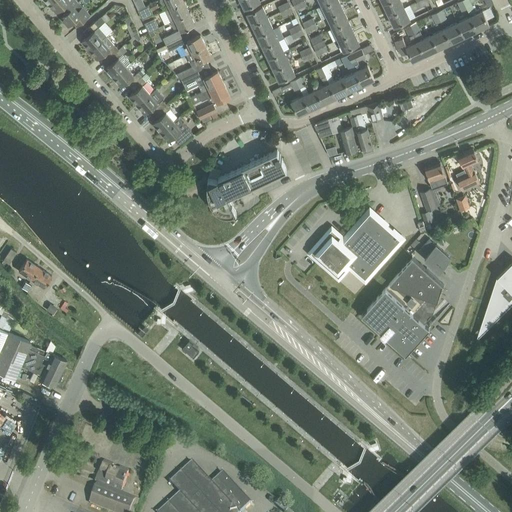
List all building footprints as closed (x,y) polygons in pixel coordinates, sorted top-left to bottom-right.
[(78,1),(77,0),(53,0),(49,4),(57,13),(64,7),(67,11),(78,1)] [(241,0),(245,8),(254,4),(260,1),(259,0),(241,0)] [(304,0),(303,0),(294,4),(297,10),(307,5),(304,0)] [(327,17),(343,9),(338,0),(332,0),(322,5),(327,17)] [(389,15),(404,8),(400,0),(390,0),(384,3),(389,15)] [(462,11),(467,9),(463,0),(461,0),(458,2),(462,11)] [(477,30),(489,24),(483,10),(476,13),(471,2),(477,0),(463,0),(467,9),(471,15),(477,30)] [(77,26),(90,15),(78,1),(67,11),(60,17),(68,26),(75,20),(79,24),(77,26)] [(171,21),(190,12),(184,1),(170,8),(165,10),(171,21)] [(281,11),(291,6),(289,1),(278,6),(281,11)] [(143,19),(153,14),(148,5),(139,9),(143,19)] [(253,24),(268,17),(262,6),(247,13),(253,24)] [(291,6),(281,11),(283,16),(294,11),(291,6)] [(395,26),(404,22),(409,19),(404,8),(389,15),(395,26)] [(333,28),(348,20),(343,9),(327,17),(333,28)] [(437,12),(441,21),(446,18),(442,9),(437,12)] [(170,21),(165,11),(160,13),(165,23),(170,21)] [(181,31),(188,28),(190,27),(189,26),(195,24),(190,12),(171,21),(174,28),(179,26),(181,31)] [(438,49),(439,48),(451,42),(444,28),(441,21),(437,12),(431,14),(439,30),(431,34),(438,49)] [(464,36),(465,36),(477,30),(471,15),(458,22),(464,36)] [(107,36),(99,26),(105,21),(101,16),(83,32),(85,31),(89,35),(82,41),(89,51),(107,36)] [(127,26),(133,22),(130,16),(125,20),(127,26)] [(258,36),(273,28),(268,17),(253,24),(258,36)] [(305,27),(315,22),(313,17),(303,22),(305,27)] [(149,32),(159,27),(154,18),(145,23),(149,32)] [(338,39),(354,31),(348,20),(333,28),(338,39)] [(315,22),(305,27),(307,32),(318,28),(315,22)] [(411,24),(405,27),(410,36),(415,33),(420,31),(416,22),(411,24)] [(451,42),(463,37),(464,36),(458,22),(444,28),(451,42)] [(291,34),(302,29),(300,24),(289,29),(291,34)] [(264,47),(278,40),(273,28),(258,36),(264,47)] [(302,29),(291,34),(294,39),(304,34),(302,29)] [(166,44),(182,37),(178,30),(162,37),(166,44)] [(344,51),(350,47),(359,43),(354,31),(338,39),(344,51)] [(186,54),(206,45),(201,34),(187,41),(189,45),(184,48),(186,54)] [(431,34),(424,38),(418,40),(425,55),(438,49),(431,34)] [(115,44),(115,45),(107,36),(89,51),(97,60),(105,53),(109,58),(119,49),(115,44)] [(169,51),(186,43),(183,37),(182,37),(166,44),(166,45),(157,49),(158,52),(167,48),(169,51)] [(413,60),(425,55),(418,40),(413,43),(407,46),(403,37),(395,41),(402,55),(409,52),(413,60)] [(269,58),(284,51),(278,40),(264,47),(269,58)] [(316,50),(326,45),(324,40),(313,44),(316,50)] [(182,79),(200,71),(197,64),(199,64),(198,62),(211,56),(206,45),(186,54),(192,66),(177,74),(178,75),(179,76),(182,79)] [(326,45),(316,50),(318,55),(329,50),(326,45)] [(302,56),(313,51),(310,46),(300,51),(302,56)] [(348,54),(352,63),(356,70),(363,84),(375,79),(368,64),(361,68),(357,60),(366,57),(361,48),(348,54)] [(130,63),(123,54),(119,49),(109,58),(113,62),(105,69),(113,78),(127,66),(130,63)] [(274,69),(289,62),(284,51),(269,58),(274,69)] [(313,51),(302,56),(305,61),(315,56),(313,51)] [(351,72),(356,70),(352,63),(348,54),(335,60),(336,62),(340,71),(343,70),(340,64),(343,62),(345,66),(348,65),(351,72)] [(280,81),(289,77),(295,74),(289,62),(274,69),(280,81)] [(332,73),(328,66),(327,64),(322,66),(330,82),(336,97),(349,91),(343,76),(335,80),(331,73),(332,73)] [(142,69),(139,72),(135,75),(127,66),(113,78),(121,87),(129,80),(132,85),(142,76),(145,72),(142,69)] [(336,97),(330,82),(322,66),(317,69),(321,78),(325,85),(316,89),(323,103),(336,97)] [(204,90),(223,81),(218,70),(205,77),(204,75),(202,76),(200,71),(182,79),(186,88),(194,84),(195,86),(201,84),(204,90)] [(349,91),(351,90),(363,84),(356,70),(351,72),(343,76),(349,91)] [(147,81),(146,81),(150,77),(147,73),(143,77),(142,76),(132,85),(137,90),(129,96),(137,105),(150,93),(143,85),(147,81)] [(296,79),(300,88),(305,85),(301,76),(296,79)] [(295,90),(300,88),(296,79),(290,81),(295,90)] [(209,99),(214,97),(217,103),(230,97),(223,81),(204,90),(198,93),(202,101),(208,98),(209,99)] [(310,109),(322,104),(323,103),(316,89),(303,95),(310,109)] [(162,99),(154,90),(150,94),(150,93),(137,105),(145,114),(152,108),(156,112),(166,104),(162,99)] [(298,115),(310,109),(303,95),(291,100),(298,115)] [(413,107),(409,97),(401,99),(402,100),(399,101),(401,107),(404,106),(405,109),(413,107)] [(379,102),(367,105),(372,121),(383,117),(379,102)] [(178,117),(170,108),(166,104),(156,112),(160,117),(153,124),(160,132),(178,117)] [(200,119),(211,113),(216,111),(213,104),(197,111),(200,119)] [(339,115),(328,118),(333,133),(340,131),(346,152),(358,149),(352,127),(343,130),(339,115)] [(358,115),(357,115),(350,117),(354,132),(356,131),(361,148),(373,145),(367,127),(362,129),(358,115)] [(180,145),(193,133),(179,117),(178,118),(178,117),(160,132),(168,142),(176,135),(180,139),(177,141),(180,145)] [(200,120),(196,123),(199,128),(204,125),(200,120)] [(479,160),(474,150),(473,148),(458,155),(467,174),(458,178),(463,190),(479,182),(474,170),(473,171),(470,164),(479,160)] [(235,213),(237,213),(232,204),(228,197),(287,169),(282,159),(283,158),(280,154),(278,149),(218,177),(219,179),(218,180),(208,178),(207,180),(207,182),(206,183),(206,185),(206,186),(206,188),(206,190),(206,192),(206,194),(206,195),(207,196),(207,198),(208,200),(209,202),(210,203),(211,205),(212,206),(214,207),(216,209),(217,209),(218,210),(219,211),(221,212),(223,213),(225,213),(227,213),(228,214),(230,214),(231,214),(233,214),(235,213)] [(448,183),(447,181),(440,161),(425,167),(432,188),(448,183)] [(428,210),(436,206),(430,189),(421,192),(428,210)] [(465,198),(458,201),(461,211),(468,208),(465,198)] [(314,248),(314,256),(318,256),(318,259),(337,276),(340,276),(349,266),(365,280),(403,238),(370,209),(344,238),(334,229),(330,230),(317,245),(317,248),(314,248)] [(426,223),(432,221),(433,220),(435,219),(432,211),(430,211),(423,213),(426,223)] [(421,231),(426,229),(423,221),(418,222),(421,231)] [(419,241),(416,238),(411,244),(414,247),(419,241)] [(429,238),(418,250),(425,257),(441,271),(449,263),(447,261),(451,257),(444,251),(436,244),(429,238)] [(11,248),(3,259),(9,263),(16,252),(11,248)] [(430,327),(425,323),(425,322),(433,313),(443,283),(413,256),(412,256),(413,257),(362,315),(381,332),(380,333),(386,338),(387,337),(406,354),(430,327)] [(31,279),(39,267),(26,258),(18,270),(31,279)] [(482,334),(511,303),(511,261),(497,276),(487,308),(479,331),(480,331),(482,333),(482,334)] [(39,267),(31,279),(43,287),(52,275),(39,267)] [(21,286),(28,291),(32,285),(24,281),(21,286)] [(30,341),(8,331),(17,309),(5,304),(0,315),(0,372),(14,379),(20,365),(41,375),(40,378),(45,381),(54,385),(66,360),(52,353),(51,354),(29,344),(30,341)] [(197,349),(198,348),(189,340),(181,349),(186,352),(194,358),(199,351),(197,349)] [(133,511),(139,501),(135,499),(120,493),(129,471),(121,468),(119,472),(112,469),(113,465),(105,461),(99,476),(97,475),(95,482),(97,483),(90,503),(112,511),(133,511)] [(243,511),(252,504),(229,480),(222,473),(211,483),(192,462),(169,482),(179,493),(158,511),(243,511)]
